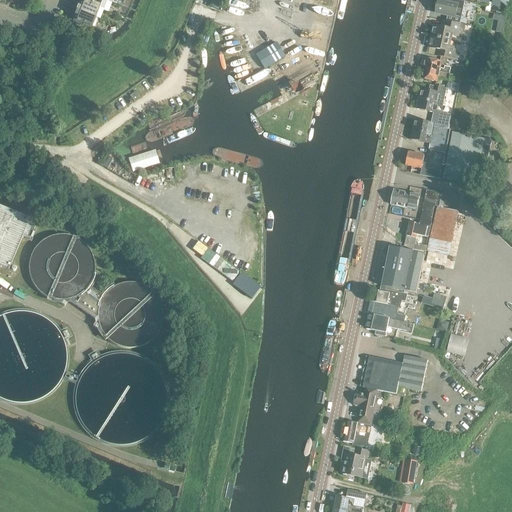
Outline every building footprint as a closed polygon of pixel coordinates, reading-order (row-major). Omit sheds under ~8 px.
[(80,0),(80,1),(98,9),(101,0),(80,0)] [(211,0),(208,7),(218,11),(221,0),(211,0)] [(438,2),(436,13),(448,15),(447,21),(460,24),(465,2),(456,0),(446,0),(446,4),(438,2)] [(80,1),(76,11),(94,18),(95,17),(98,9),(80,1)] [(76,11),(73,19),(72,21),(93,29),(97,18),(95,17),(94,18),(76,11)] [(433,26),(431,37),(451,41),(452,36),(458,38),(459,32),(463,33),(464,27),(447,23),(446,29),(433,26)] [(451,41),(431,37),(429,48),(441,51),(440,56),(457,59),(459,53),(455,52),(456,48),(450,46),(451,41)] [(264,69),(282,58),(274,44),(256,56),(264,69)] [(426,59),(424,69),(449,74),(451,69),(444,68),(444,71),(440,70),(442,62),(426,59)] [(449,74),(424,69),(422,79),(438,82),(439,75),(443,76),(442,79),(448,80),(449,74)] [(475,95),(477,83),(468,81),(466,93),(475,95)] [(448,83),(447,89),(459,91),(460,85),(448,83)] [(433,112),(432,118),(450,122),(451,114),(437,111),(438,108),(442,109),(446,90),(435,88),(434,93),(421,90),(417,109),(433,112)] [(448,130),(450,122),(432,118),(430,123),(415,120),(411,139),(430,143),(434,127),(448,130)] [(491,146),(491,144),(487,140),(484,139),(483,143),(464,139),(465,135),(452,132),(446,164),(448,165),(446,178),(444,178),(444,180),(465,185),(468,169),(472,170),(473,167),(480,169),(485,144),(491,146)] [(426,162),(427,157),(408,153),(406,166),(422,169),(423,162),(426,162)] [(407,237),(405,247),(426,251),(450,256),(460,212),(444,208),(446,195),(427,191),(421,220),(427,222),(426,226),(410,222),(407,237)] [(411,194),(411,196),(394,192),(391,205),(408,209),(417,211),(420,196),(411,194)] [(0,265),(8,269),(22,236),(29,239),(35,226),(0,210),(0,265)] [(192,249),(224,272),(227,267),(232,270),(234,267),(198,241),(192,249)] [(417,294),(424,258),(419,254),(390,248),(382,287),(417,294)] [(260,288),(241,273),(232,285),(252,299),(260,288)] [(102,298),(103,296),(89,286),(87,288),(86,290),(85,291),(83,293),(81,294),(79,296),(78,297),(76,298),(74,299),(72,299),(69,300),(67,300),(97,321),(97,319),(96,317),(96,316),(96,314),(97,311),(97,309),(97,307),(98,305),(99,303),(100,301),(101,300),(102,298)] [(370,314),(366,330),(367,330),(367,329),(376,331),(375,335),(386,338),(388,327),(407,332),(408,324),(405,323),(407,316),(409,308),(415,309),(418,298),(406,295),(382,289),(381,292),(375,291),(374,290),(372,303),(370,314)] [(444,310),(447,297),(434,294),(433,298),(424,296),(422,303),(444,310)] [(444,310),(422,303),(421,309),(442,315),(444,310)] [(370,357),(364,384),(398,391),(399,388),(423,393),(429,362),(405,357),(404,364),(370,357)] [(398,391),(364,384),(363,388),(365,389),(364,395),(357,393),(355,405),(362,407),(358,423),(372,426),(380,392),(397,395),(398,391)] [(373,427),(348,422),(344,442),(355,445),(354,446),(368,448),(373,427)] [(347,454),(345,460),(342,474),(368,480),(372,461),(380,463),(382,455),(368,452),(357,449),(356,456),(347,454)] [(402,482),(415,483),(417,460),(403,459),(402,482)] [(366,500),(367,494),(347,490),(345,495),(366,500)] [(337,497),(334,509),(348,511),(363,511),(364,509),(351,506),(352,500),(337,497)] [(402,503),(400,511),(408,511),(410,505),(402,503)]
